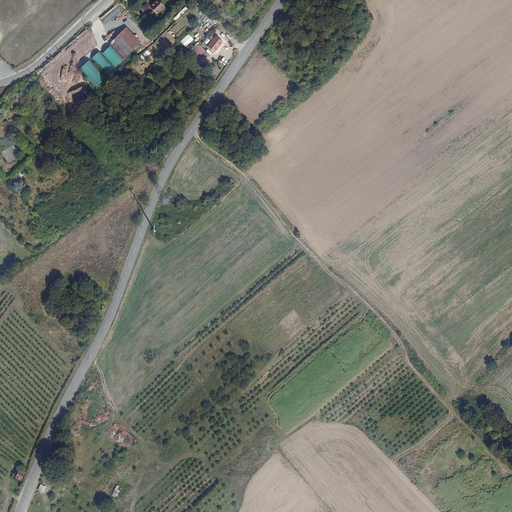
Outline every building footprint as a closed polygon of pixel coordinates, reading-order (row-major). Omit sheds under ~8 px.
[(157,0),(150,6),(157,14),(165,6),(159,0),(157,0)] [(123,32),(111,44),(125,58),(137,47),(123,32)] [(207,47),(213,53),(222,44),(216,38),(207,47)] [(200,61),(208,52),(199,45),(191,54),(200,61)] [(111,46),(102,53),(115,67),(124,60),(111,46)] [(109,77),(117,70),(99,51),(92,58),(109,77)] [(79,69),(98,88),(107,78),(89,60),(79,69)] [(2,153),(9,163),(20,153),(12,144),(2,153)]
